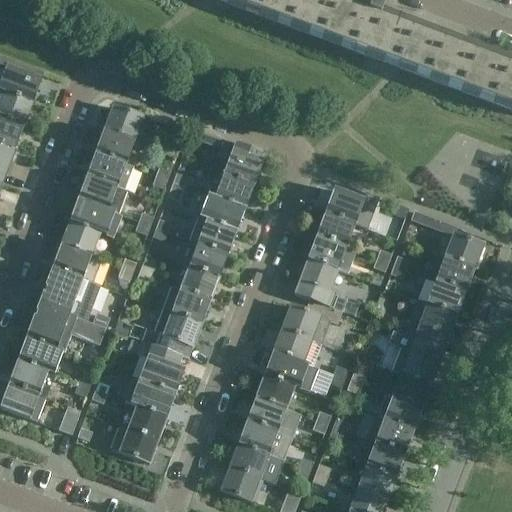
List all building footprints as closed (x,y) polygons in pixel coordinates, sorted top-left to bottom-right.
[(211,0),(388,66),(511,112),(511,71),(402,30),(378,21),(383,10),(371,6),(367,17),(321,0),(211,0)] [(2,94),(2,95),(33,106),(31,105),(36,91),(39,83),(41,84),(41,83),(11,71),(10,72),(12,73),(4,95),(2,94)] [(32,107),(33,106),(2,95),(3,96),(0,104),(0,120),(24,129),(22,128),(31,106),(32,107)] [(104,132),(103,133),(133,144),(134,144),(135,143),(133,143),(141,121),(143,121),(144,120),(112,109),(112,111),(114,111),(105,133),(104,132)] [(24,130),(24,129),(0,120),(0,146),(15,152),(14,151),(22,129),(24,130)] [(172,134),(184,138),(187,129),(176,125),(172,134)] [(264,157),(236,147),(193,131),(189,140),(221,151),(218,160),(229,164),(224,178),(223,177),(222,178),(253,189),(254,189),(252,188),(260,166),(262,167),(262,165),(261,165),(264,157)] [(124,167),(133,144),(103,133),(103,134),(105,134),(100,147),(97,156),(95,155),(95,156),(124,167)] [(15,153),(15,152),(0,146),(0,186),(2,187),(2,186),(1,185),(5,175),(6,176),(7,175),(5,174),(13,152),(15,153)] [(131,170),(124,167),(95,156),(95,157),(96,157),(91,170),(88,179),(86,178),(86,179),(115,190),(123,193),(131,170)] [(158,171),(156,179),(166,183),(169,174),(158,171)] [(177,178),(174,185),(184,189),(186,181),(177,178)] [(253,190),(253,189),(222,178),(224,179),(216,201),(214,200),(245,212),(243,211),(251,189),(253,190)] [(107,212),(115,190),(86,179),(86,180),(88,180),(82,194),(79,202),(78,201),(78,202),(107,213),(109,213),(109,212),(107,212)] [(163,192),(166,183),(156,179),(153,188),(163,192)] [(178,204),(184,189),(174,185),(168,200),(178,204)] [(335,194),(331,203),(326,216),(325,215),(324,216),(353,227),(362,204),(364,205),(364,204),(333,192),(333,193),(335,194)] [(244,213),(245,212),(214,200),(214,201),(215,202),(207,224),(205,223),(236,235),(236,234),(235,234),(243,212),(244,213)] [(99,234),(107,213),(78,202),(77,203),(79,203),(74,216),(71,225),(69,224),(69,225),(98,236),(100,236),(100,235),(99,234)] [(396,207),(396,208),(393,216),(405,221),(408,212),(396,207)] [(457,239),(459,231),(414,214),(410,223),(453,239),(445,260),(444,261),(474,272),(473,271),(481,249),(483,250),(483,249),(457,239)] [(353,227),(324,216),(326,217),(318,239),(316,238),(316,239),(346,251),(347,250),(345,249),(353,229),(354,229),(355,228),(353,227)] [(142,217),(139,225),(150,229),(153,221),(142,217)] [(236,236),(236,235),(205,223),(201,222),(192,245),(198,247),(228,258),(226,257),(234,235),(236,236)] [(170,227),(159,223),(156,231),(167,235),(170,227)] [(90,257),(98,236),(69,225),(70,226),(65,240),(62,248),(61,247),(60,248),(90,259),(91,259),(92,258),(90,257)] [(146,238),(150,229),(139,225),(135,233),(146,238)] [(163,245),(167,235),(156,231),(152,240),(163,245)] [(346,251),(316,239),(316,240),(317,240),(309,262),(307,261),(307,262),(338,273),(336,272),(345,250),(346,251)] [(227,259),(228,258),(198,247),(192,245),(189,244),(186,253),(195,257),(190,270),(188,269),(219,281),(219,280),(217,280),(226,258),(227,259)] [(81,280),(90,259),(60,248),(62,249),(54,271),(52,270),(52,271),(81,282),(83,282),(83,281),(81,280)] [(391,257),(379,253),(376,262),(388,266),(391,257)] [(474,273),(474,272),(444,261),(445,260),(443,260),(436,258),(427,281),(434,283),(466,295),(464,294),(469,281),(472,272),(474,273)] [(396,259),(393,268),(405,272),(408,264),(396,259)] [(124,262),(121,271),(132,275),(135,266),(124,262)] [(338,274),(338,273),(307,262),(309,263),(295,298),(309,303),(341,315),(346,302),(328,295),(336,273),(338,274)] [(384,275),(388,266),(376,262),(373,271),(384,275)] [(401,281),(405,272),(393,268),(390,277),(401,281)] [(142,269),(139,277),(150,281),(153,273),(142,269)] [(219,282),(219,281),(188,269),(188,270),(189,271),(181,293),(180,292),(179,292),(210,304),(210,303),(209,303),(217,281),(219,282)] [(81,282),(52,271),(53,272),(45,294),(43,293),(43,295),(44,295),(41,305),(39,305),(39,306),(40,306),(86,324),(91,311),(82,308),(90,286),(81,282)] [(129,284),(132,275),(121,271),(118,280),(129,284)] [(146,290),(150,281),(139,277),(135,286),(146,290)] [(465,296),(466,295),(434,283),(434,284),(436,285),(428,306),(426,306),(457,318),(456,317),(461,304),(464,295),(465,296)] [(210,305),(210,304),(179,292),(175,291),(166,314),(202,327),(202,326),(200,326),(208,304),(210,305)] [(337,327),(341,315),(309,303),(305,314),(290,308),(289,309),(291,310),(283,332),(281,331),(281,332),(309,343),(309,344),(311,345),(311,344),(321,348),(329,324),(337,327)] [(86,324),(40,306),(36,318),(34,317),(34,318),(36,319),(27,341),(26,340),(25,341),(58,353),(56,352),(65,330),(81,336),(86,324)] [(457,319),(457,318),(426,306),(426,307),(427,307),(419,329),(417,329),(401,323),(397,335),(428,347),(433,336),(448,342),(449,340),(447,340),(455,318),(457,319)] [(201,328),(202,327),(166,314),(157,337),(145,333),(141,344),(173,356),(181,359),(185,348),(193,351),(193,349),(192,349),(195,340),(200,327),(201,328)] [(118,323),(114,333),(128,338),(132,328),(118,323)] [(301,366),(309,344),(309,343),(281,332),(282,333),(274,355),(273,354),(272,355),(274,356),(301,366)] [(428,347),(397,335),(396,336),(392,335),(389,347),(401,351),(392,374),(399,376),(399,377),(402,378),(402,377),(431,388),(429,387),(438,365),(439,366),(440,364),(438,364),(442,354),(443,355),(444,353),(428,347)] [(64,355),(58,353),(25,341),(27,342),(22,355),(19,364),(17,363),(17,364),(55,378),(64,355)] [(181,359),(173,356),(141,344),(136,357),(147,361),(138,383),(144,386),(144,385),(175,397),(176,396),(174,396),(182,374),(184,375),(184,373),(176,370),(181,359)] [(302,366),(301,366),(274,356),(266,378),(264,377),(264,378),(292,389),(300,367),(302,367),(302,366)] [(55,378),(17,364),(18,365),(10,387),(8,386),(8,387),(40,399),(46,402),(55,378)] [(344,382),(347,373),(336,369),(333,378),(344,382)] [(365,380),(353,376),(350,384),(361,388),(365,380)] [(431,389),(431,388),(402,377),(402,378),(393,400),(392,399),(391,400),(422,411),(422,410),(421,410),(426,397),(429,388),(431,389)] [(294,389),(292,389),(264,378),(263,378),(265,379),(262,387),(257,401),(255,400),(255,401),(284,412),(292,390),(293,390),(294,389)] [(341,390),(344,382),(333,378),(329,386),(341,390)] [(81,379),(78,387),(88,391),(92,382),(81,379)] [(358,397),(361,388),(350,384),(347,393),(358,397)] [(98,385),(94,393),(106,398),(109,389),(98,385)] [(175,398),(175,397),(144,385),(144,386),(146,387),(138,408),(136,408),(136,409),(167,420),(167,419),(165,419),(169,410),(174,397),(175,398)] [(40,400),(40,399),(8,387),(10,388),(1,410),(0,409),(0,410),(32,423),(32,422),(31,421),(39,399),(40,400)] [(85,400),(88,391),(78,387),(74,396),(85,400)] [(102,406),(106,398),(94,393),(91,402),(102,406)] [(422,411),(391,400),(386,397),(377,420),(414,434),(414,433),(412,433),(417,420),(420,411),(422,412),(422,411)] [(285,412),(284,412),(255,401),(257,402),(248,424),(247,423),(246,424),(275,435),(283,413),(285,413),(285,412)] [(167,420),(136,409),(137,410),(129,432),(158,443),(158,442),(157,442),(165,420),(167,420)] [(58,433),(71,438),(79,417),(66,412),(58,433)] [(327,428),(330,419),(319,416),(316,424),(327,428)] [(413,435),(414,434),(377,420),(373,419),(364,442),(405,457),(405,456),(404,456),(412,434),(413,435)] [(347,426),(336,422),(333,430),(344,434),(347,426)] [(277,435),(275,435),(246,424),(248,425),(240,447),(238,446),(238,447),(266,457),(275,436),(276,436),(277,435)] [(323,437),(327,428),(316,424),(313,432),(323,437)] [(158,443),(129,432),(128,433),(127,432),(127,433),(119,430),(111,452),(149,467),(150,465),(148,465),(151,456),(156,443),(158,443)] [(341,443),(344,434),(333,430),(330,439),(341,443)] [(77,440),(89,444),(92,435),(80,431),(77,440)] [(405,458),(405,457),(364,442),(356,465),(366,468),(396,480),(397,479),(395,479),(403,457),(405,458)] [(268,458),(266,457),(238,447),(239,448),(231,470),(229,469),(229,470),(258,480),(266,459),(268,459),(268,458)] [(301,461),(298,469),(309,474),(312,465),(301,461)] [(319,467),(316,476),(327,480),(330,471),(319,467)] [(396,481),(396,480),(366,468),(365,469),(367,470),(359,491),(357,491),(388,503),(388,502),(386,502),(394,480),(396,481)] [(306,482),(309,474),(298,469),(295,479),(306,482)] [(259,481),(258,480),(229,470),(231,471),(222,493),(221,492),(220,493),(251,505),(251,504),(249,503),(257,482),(259,482),(259,481)] [(324,489),(327,480),(316,476),(313,485),(324,489)] [(388,503),(357,491),(357,492),(358,493),(351,511),(382,511),(383,511),(386,503),(388,503)] [(280,511),(295,511),(301,497),(288,492),(280,511)]
